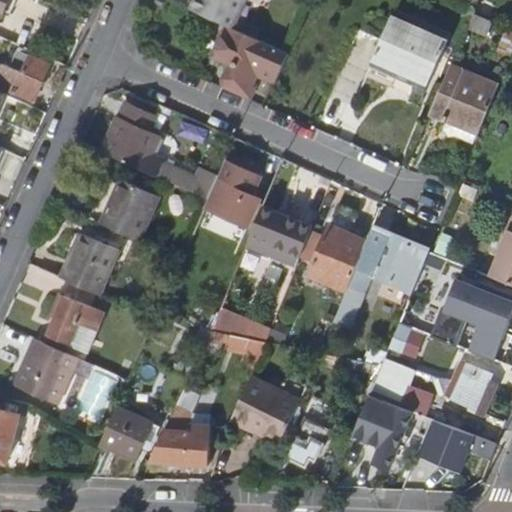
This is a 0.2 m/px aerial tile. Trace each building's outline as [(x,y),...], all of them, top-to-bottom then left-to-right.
[(195,0),(192,8),(232,26),(235,27),(247,0),(195,0)] [(395,10),(375,55),(405,68),(400,80),(425,92),(450,34),(395,10)] [(235,27),(232,26),(219,55),(232,61),(223,82),(246,93),(263,56),(255,52),(261,39),(235,27)] [(289,52),(275,45),(263,74),(276,81),(289,52)] [(4,63),(0,72),(0,83),(33,99),(49,62),(28,54),(21,70),(4,63)] [(451,65),(430,114),(449,122),(451,117),(481,130),(499,87),(451,65)] [(104,152),(209,199),(218,178),(197,170),(194,178),(162,164),(163,161),(150,155),(158,135),(150,131),(158,112),(128,99),(104,152)] [(260,196),(252,193),(260,174),(226,160),(218,178),(209,199),(206,206),(248,224),(260,196)] [(102,223),(140,240),(159,197),(121,180),(102,223)] [(272,186),(248,244),(298,266),(315,226),(283,212),(291,194),(272,186)] [(511,219),(490,277),(511,285),(511,219)] [(349,292),(353,284),(360,267),(371,240),(333,225),(311,274),(349,292)] [(371,240),(360,267),(375,273),(392,234),(377,227),(371,240)] [(61,277),(99,294),(120,248),(82,232),(61,277)] [(414,290),(431,250),(392,234),(375,273),(414,290)] [(230,277),(213,269),(206,281),(223,290),(230,277)] [(457,281),(455,285),(472,291),(474,287),(457,281)] [(91,308),(96,296),(69,284),(65,295),(58,293),(49,312),(55,315),(45,339),(66,349),(67,347),(85,355),(95,332),(77,324),(85,306),(91,308)] [(349,292),(337,320),(354,326),(369,290),(353,284),(349,292)] [(496,361),(511,319),(511,301),(474,287),(472,291),(455,285),(446,308),(443,307),(432,336),(457,346),(467,319),(479,323),(469,350),(496,361)] [(222,305),(212,331),(233,335),(247,337),(254,318),(222,305)] [(91,308),(85,306),(77,324),(95,332),(104,314),(91,308)] [(156,320),(137,311),(133,323),(151,331),(156,320)] [(266,341),(273,326),(254,318),(247,337),(266,341)] [(233,335),(212,331),(206,344),(224,353),(233,335)] [(81,357),(41,339),(35,352),(31,351),(16,383),(60,403),(81,357)] [(468,359),(458,385),(451,382),(445,396),(473,406),(472,409),(484,414),(498,381),(492,379),(495,370),(468,359)] [(126,374),(128,367),(121,364),(118,371),(126,374)] [(281,445),(291,421),(300,402),(285,395),(283,401),(246,384),(228,421),(281,445)] [(414,408),(372,392),(354,434),(381,444),(374,462),(390,468),(414,408)] [(121,400),(103,440),(103,441),(140,457),(158,416),(121,400)] [(433,416),(454,423),(459,410),(445,405),(444,409),(422,400),(418,410),(433,416)] [(0,456),(5,458),(18,403),(14,402),(12,409),(0,406),(0,456)] [(177,404),(152,456),(209,461),(212,422),(191,420),(192,409),(177,404)] [(454,423),(433,416),(420,452),(461,469),(470,447),(492,455),(498,440),(454,423)] [(281,445),(273,460),(287,466),(293,455),(314,465),(318,457),(323,459),(337,428),(313,417),(308,428),(291,421),(281,445)]
